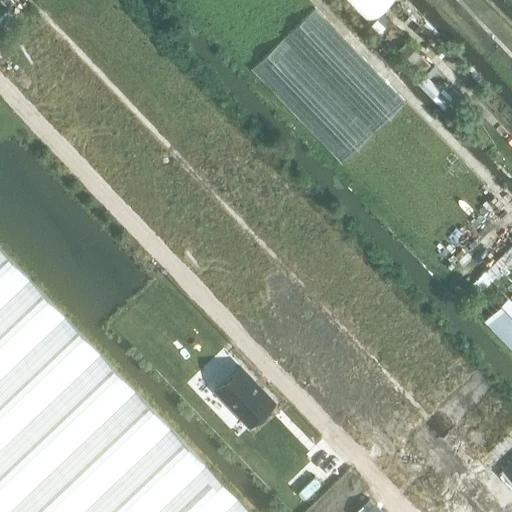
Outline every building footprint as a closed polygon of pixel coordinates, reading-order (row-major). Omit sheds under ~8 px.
[(452,83),(438,95),(446,104),(460,93),(452,83)] [(339,156),(430,251),(495,189),(404,94),(339,156)] [(0,511),(252,511),(0,245),(0,511)] [(511,299),(508,295),(483,319),(511,349),(511,299)] [(210,389),(246,425),(270,401),(235,365),(210,389)] [(511,458),(499,470),(511,483),(511,458)] [(388,511),(372,494),(353,511),(388,511)]
